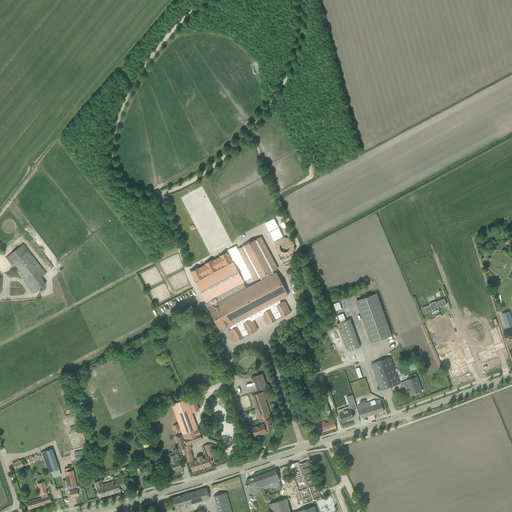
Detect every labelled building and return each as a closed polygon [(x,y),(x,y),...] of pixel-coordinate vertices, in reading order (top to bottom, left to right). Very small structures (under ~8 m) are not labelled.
[(276,269),(260,238),(240,248),(256,280),(260,278),(261,281),(275,273),(273,271),(276,269)] [(277,255),(294,255),(294,238),(277,238),(277,255)] [(5,258),(33,294),(46,284),(41,278),(46,274),(23,244),(5,258)] [(195,280),(232,261),(227,252),(220,256),(220,257),(213,261),(212,260),(205,264),(205,265),(198,269),(198,268),(190,272),(195,280)] [(221,269),(196,282),(204,297),(206,302),(207,301),(208,303),(206,303),(208,307),(209,306),(210,308),(246,289),(243,282),(244,282),(233,262),(221,269)] [(275,319),(282,316),(282,317),(289,313),(284,302),(281,303),(279,300),(288,295),(276,273),(275,273),(261,281),(246,289),(210,308),(221,330),(229,326),(231,330),(230,330),(236,341),(243,338),(243,337),(249,333),(249,334),(257,330),(252,321),(264,315),(269,324),(276,320),(275,319)] [(392,336),(377,293),(356,301),(371,343),(392,336)] [(431,325),(439,323),(446,341),(457,337),(449,314),(430,321),(431,325)] [(360,347),(358,341),(348,344),(350,350),(360,347)] [(436,347),(437,353),(452,350),(451,344),(436,347)] [(488,353),(488,351),(478,355),(479,359),(481,358),(482,363),(497,357),(494,350),(488,353)] [(400,384),(390,357),(371,364),(380,390),(400,384)] [(456,364),(450,366),(452,370),(449,371),(452,378),(460,375),(468,371),(466,365),(465,365),(464,364),(457,367),(456,364)] [(263,374),(251,378),(253,382),(254,382),(264,379),(263,374)] [(422,391),(420,386),(417,376),(416,374),(408,376),(409,379),(406,380),(408,387),(406,387),(406,389),(407,393),(408,393),(408,395),(411,394),(411,395),(416,393),(416,394),(418,393),(418,392),(422,391)] [(266,418),(271,416),(263,392),(251,396),(259,420),(264,418),(262,419),(264,418),(266,418)] [(352,395),(346,397),(349,405),(355,403),(352,395)] [(186,399),(171,404),(185,444),(201,439),(192,413),(187,400),(186,399)] [(375,401),(375,400),(358,406),(360,414),(362,418),(384,411),(382,406),(380,399),(375,401)] [(343,413),(338,414),(340,420),(342,420),(342,423),(347,421),(346,420),(353,417),(350,407),(347,408),(347,410),(343,411),(343,413)] [(91,424),(88,415),(83,416),(86,425),(91,424)] [(262,435),(266,433),(264,427),(266,426),(267,428),(271,428),(269,419),(267,420),(266,418),(264,418),(265,420),(266,424),(264,425),(264,424),(253,428),(255,436),(262,434),(262,435)] [(317,428),(319,433),(336,428),(335,423),(333,418),(331,419),(331,422),(326,423),(325,421),(316,424),(317,428)] [(70,427),(72,432),(84,428),(82,423),(70,427)] [(175,436),(178,446),(179,445),(181,450),(184,449),(184,447),(185,447),(181,435),(175,436)] [(47,473),(51,472),(53,477),(61,475),(52,449),(40,452),(47,473)] [(74,452),(76,461),(86,458),(84,450),(74,452)] [(178,456),(177,451),(176,451),(175,450),(174,450),(173,450),(172,451),(172,452),(172,453),(168,454),(165,455),(167,460),(168,459),(168,460),(170,464),(171,464),(173,469),(177,468),(177,469),(180,468),(179,467),(180,467),(179,462),(179,461),(178,461),(177,456),(178,456)] [(189,462),(192,471),(211,466),(210,463),(212,463),(211,459),(209,459),(208,458),(208,456),(202,458),(201,455),(195,457),(196,460),(192,461),(189,462)] [(23,466),(21,460),(12,463),(15,469),(23,466)] [(289,465),(291,470),(293,476),(290,477),(291,479),(294,478),(303,505),(321,498),(310,467),(308,462),(299,465),(298,462),(289,465)] [(64,472),(67,486),(75,485),(72,470),(64,472)] [(247,480),(246,480),(249,488),(248,489),(250,493),(251,493),(256,492),(257,490),(258,490),(258,489),(258,488),(265,485),(270,484),(271,487),(274,488),(277,487),(277,486),(278,486),(279,484),(278,481),(279,480),(277,474),(276,470),(247,480)] [(123,478),(114,481),(115,483),(102,487),(100,480),(94,482),(96,487),(98,492),(99,497),(120,491),(119,487),(126,485),(124,481),(123,478)] [(31,501),(26,502),(28,509),(52,502),(50,497),(50,495),(48,496),(46,488),(44,482),(40,483),(42,489),(39,490),(41,498),(31,501)] [(81,493),(80,485),(76,486),(76,485),(75,485),(67,486),(68,491),(69,491),(70,497),(78,496),(78,494),(81,493)] [(173,503),(175,509),(209,498),(206,488),(172,498),(173,503)] [(231,511),(226,492),(214,496),(218,511),(231,511)] [(269,504),(271,511),(290,511),(287,499),(269,504)]
